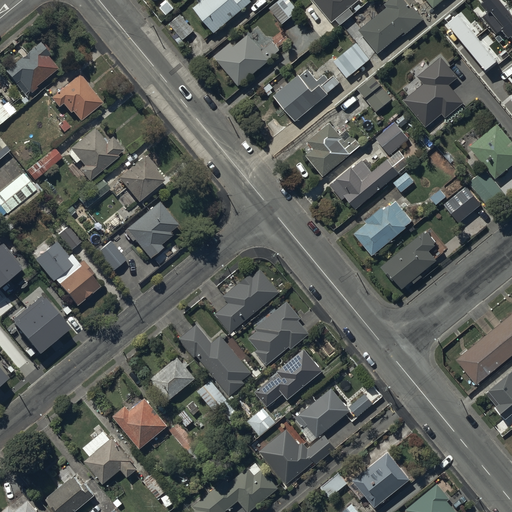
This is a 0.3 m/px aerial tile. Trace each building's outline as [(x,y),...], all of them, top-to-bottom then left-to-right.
[(198,0),(197,1),(200,4),(195,9),(215,34),(252,4),(249,0),(198,0)] [(289,0),(280,0),(270,8),(282,24),(298,11),(289,0)] [(313,0),(332,23),(360,0),(313,0)] [(387,9),(359,32),(378,55),(404,34),(406,36),(425,20),(414,7),(412,8),(404,0),(391,0),(385,6),(387,9)] [(511,19),(496,0),(478,0),(487,11),(481,17),(501,42),(509,36),(511,39),(511,19)] [(492,53),(457,10),(446,19),(481,62),(492,53)] [(180,14),(169,22),(182,38),(193,29),(180,14)] [(230,44),(214,58),(239,87),(270,61),(249,35),(233,48),(230,44)] [(39,41),(4,69),(14,82),(18,79),(28,90),(56,67),(47,55),(49,53),(39,41)] [(355,42),(334,59),(347,76),(369,58),(355,42)] [(406,98),(426,122),(440,110),(444,115),(461,101),(446,82),(455,75),(440,57),(419,74),(426,82),(406,98)] [(299,73),(273,94),(295,119),(328,92),(327,91),(339,81),(333,74),(328,78),(324,73),(318,79),(308,68),(300,74),(299,73)] [(78,72),(49,96),(57,106),(62,102),(70,111),(72,109),(80,119),(102,101),(78,72)] [(375,75),(358,88),(377,111),(394,98),(375,75)] [(1,95),(0,95),(0,122),(9,115),(5,110),(10,106),(1,95)] [(396,121),(376,138),(389,154),(410,138),(396,121)] [(329,122),(309,138),(316,147),(307,154),(322,173),(359,142),(352,133),(344,140),(329,122)] [(511,142),(497,124),(472,144),(495,173),(511,159),(511,142)] [(94,128),(70,147),(84,164),(79,168),(88,179),(117,155),(116,154),(122,148),(111,135),(105,141),(94,128)] [(61,157),(53,147),(26,169),(34,179),(61,157)] [(144,153),(117,176),(137,200),(163,179),(155,168),(156,167),(144,153)] [(369,171),(361,161),(331,185),(341,197),(345,194),(355,206),(398,170),(387,157),(369,171)] [(485,170),(472,181),(491,205),(504,194),(485,170)] [(36,188),(22,171),(0,189),(0,215),(5,211),(6,213),(36,188)] [(407,174),(395,184),(402,193),(414,183),(407,174)] [(79,202),(86,210),(109,189),(102,182),(79,202)] [(467,186),(445,204),(459,221),(481,203),(467,186)] [(177,224),(158,200),(123,229),(131,240),(133,238),(149,257),(162,246),(159,243),(171,233),(169,230),(177,224)] [(368,221),(356,231),(372,251),(404,226),(403,224),(410,219),(395,200),(389,205),(389,204),(383,208),(381,206),(365,218),(368,221)] [(80,241),(67,225),(57,234),(70,249),(80,241)] [(394,276),(402,285),(435,258),(427,248),(433,243),(432,242),(433,241),(426,232),(425,233),(424,232),(382,265),(392,278),(394,276)] [(125,258),(109,240),(96,250),(112,269),(125,258)] [(56,243),(35,261),(54,283),(56,282),(73,268),(67,261),(69,259),(56,243)] [(3,246),(0,248),(0,289),(23,271),(3,246)] [(94,276),(83,262),(79,265),(72,257),(69,259),(67,261),(73,268),(56,282),(78,308),(101,289),(92,277),(94,276)] [(214,313),(229,332),(280,291),(260,267),(253,273),(252,272),(223,295),(228,301),(214,313)] [(40,297),(12,321),(16,326),(15,327),(40,356),(69,331),(40,297)] [(257,348),(255,350),(266,364),(288,346),(290,348),(309,332),(298,318),(301,316),(286,299),(254,326),(257,329),(248,337),(257,348)] [(511,311),(455,358),(476,383),(511,353),(511,311)] [(196,323),(179,337),(195,356),(196,355),(229,394),(244,382),(242,379),(251,372),(220,334),(211,341),(196,323)] [(322,368),(304,346),(276,370),(277,371),(254,391),(267,405),(283,392),(288,398),(322,368)] [(177,354),(149,377),(167,399),(195,376),(186,365),(188,364),(184,359),(182,361),(177,354)] [(511,369),(486,391),(497,404),(495,406),(506,418),(511,412),(511,369)] [(0,374),(0,391),(8,385),(0,374)] [(211,379),(198,390),(214,408),(219,404),(230,418),(238,411),(211,379)] [(350,408),(331,387),(296,417),(303,426),(302,428),(312,439),(316,435),(317,437),(350,408)] [(365,393),(349,406),(357,415),(373,402),(365,393)] [(125,404),(112,414),(140,447),(167,424),(144,396),(129,409),(125,404)] [(275,421),(263,407),(246,422),(258,436),(275,421)] [(179,421),(170,429),(195,459),(204,451),(179,421)] [(286,427),(259,450),(286,483),(314,460),(316,463),(336,446),(325,433),(308,447),(302,441),(300,443),(286,427)] [(89,454),(84,459),(103,482),(121,468),(127,475),(136,467),(130,459),(131,458),(112,435),(110,437),(103,429),(82,446),(89,454)] [(365,493),(375,505),(410,476),(388,449),(353,477),(355,481),(349,485),(359,498),(365,493)] [(222,511),(238,500),(248,511),(279,486),(262,466),(261,468),(255,461),(248,467),(248,466),(229,481),(225,477),(192,504),(196,508),(191,511),(222,511)] [(337,471),(320,487),(329,497),(346,481),(337,471)] [(153,472),(144,480),(157,496),(167,509),(176,501),(153,472)] [(56,505),(61,511),(71,511),(94,493),(84,480),(81,483),(74,474),(45,497),(53,507),(56,505)] [(457,511),(447,499),(450,497),(437,482),(405,508),(408,511),(457,511)] [(118,497),(113,501),(121,511),(132,511),(134,511),(135,511),(136,511),(139,511),(137,508),(136,509),(127,498),(122,502),(118,497)] [(9,503),(0,510),(0,511),(40,511),(28,498),(14,509),(9,503)] [(360,511),(353,502),(340,511),(360,511)]
